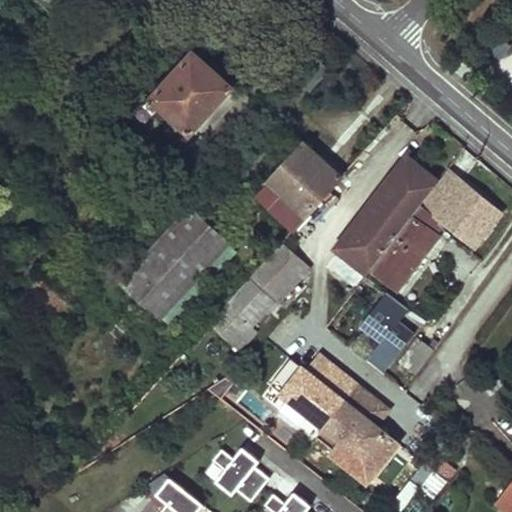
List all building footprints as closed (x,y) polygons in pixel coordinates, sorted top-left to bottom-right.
[(48,0),(64,14),(76,0),(48,0)] [(139,112),(148,120),(161,105),(191,132),(233,85),(194,50),(139,112)] [(116,128),(136,146),(144,138),(123,120),(116,128)] [(264,189),(302,221),(343,176),(326,161),(322,165),(302,147),(264,189)] [(363,264),(372,270),(436,186),(408,165),(344,249),(350,254),(363,264)] [(372,270),(398,290),(439,236),(437,234),(427,227),(430,223),(440,230),(445,223),(477,247),(504,211),(449,169),(436,186),(372,270)] [(142,199),(153,209),(171,189),(160,179),(142,199)] [(258,196),(294,230),(302,221),(264,189),(258,196)] [(123,281),(162,317),(230,244),(190,208),(123,281)] [(427,227),(437,234),(440,230),(430,223),(427,227)] [(209,324),(239,351),(257,331),(252,326),(308,265),(283,242),(209,324)] [(337,272),(349,282),(363,264),(350,254),(337,272)] [(24,295),(54,323),(70,306),(40,278),(24,295)] [(330,328),(348,342),(360,324),(343,311),(330,328)] [(419,338),(436,350),(448,333),(431,321),(419,338)] [(399,363),(417,375),(436,350),(419,338),(412,348),(406,355),(401,351),(406,344),(385,328),(375,342),(401,360),(399,363)] [(321,356),(309,372),(316,377),(328,361),(321,356)] [(304,368),(293,359),(272,385),(284,394),(304,368)] [(328,361),(316,377),(309,372),(304,368),(284,394),(326,427),(319,437),(335,450),(343,440),(367,459),(388,433),(377,425),(383,417),(376,412),(382,404),(328,361)] [(389,409),(382,404),(376,412),(383,417),(389,409)] [(400,443),(388,433),(367,459),(380,469),(400,443)] [(244,448),(240,454),(246,459),(251,453),(244,448)] [(261,461),(251,453),(246,459),(240,454),(235,459),(223,450),(215,461),(226,470),(217,482),(234,495),(238,490),(253,501),(271,478),(257,467),(261,461)] [(444,459),(435,471),(446,479),(454,468),(444,459)] [(435,471),(421,488),(434,498),(448,481),(446,479),(435,471)] [(171,477),(162,488),(168,493),(163,499),(169,503),(161,511),(179,511),(198,511),(205,504),(171,477)] [(511,511),(511,482),(497,502),(510,511),(511,511)] [(168,493),(162,488),(157,494),(163,499),(168,493)] [(302,497),(296,492),(291,498),(297,503),(302,497)] [(313,506),(302,497),(297,503),(291,498),(286,504),(275,494),(266,505),(274,511),(308,511),(313,506)]
